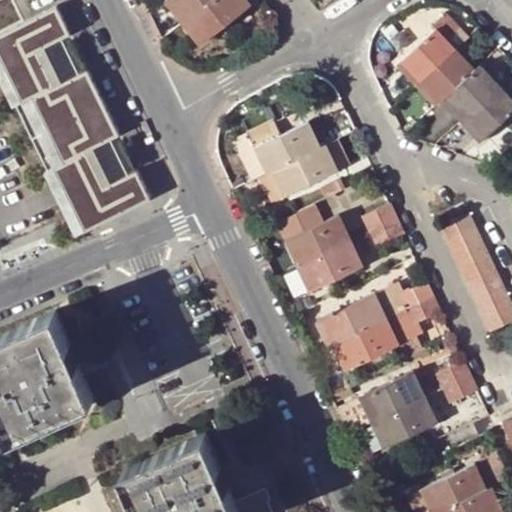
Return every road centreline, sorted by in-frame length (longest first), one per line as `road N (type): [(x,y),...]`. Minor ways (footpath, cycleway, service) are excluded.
road 1 (residential): [(206,209),(349,511)]
road 2 (unclassified): [(384,151),(474,347),(504,378),(511,375)]
road 3 (residential): [(0,297),(206,209)]
road 4 (unclassified): [(161,109),(323,39)]
road 5 (unclassified): [(323,39),(384,151)]
road 6 (residential): [(108,0),(161,109)]
